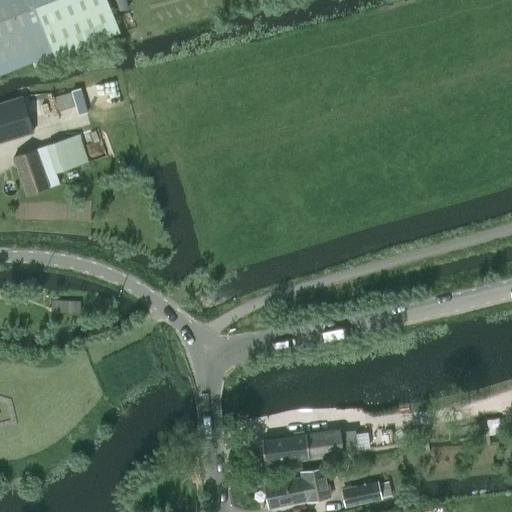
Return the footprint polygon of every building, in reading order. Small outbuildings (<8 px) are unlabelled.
[(0,0),(0,75),(32,63),(34,68),(55,59),(31,0),(0,0)] [(71,92),(54,97),(58,111),(75,106),(78,116),(88,113),(81,88),(71,91),(71,92)] [(0,142),(35,131),(23,95),(0,102),(0,142)] [(48,145),(57,173),(88,163),(79,135),(48,145)] [(15,157),(28,195),(49,187),(37,149),(15,157)] [(77,300),(52,299),(52,315),(77,316),(77,300)] [(339,430),(262,440),(265,463),(342,452),(339,430)] [(270,509),(307,502),(332,496),(325,466),(299,471),(301,478),(266,486),(270,509)] [(378,480),(341,489),(345,507),(382,499),(382,498),(392,495),(389,481),(378,483),(378,480)]
